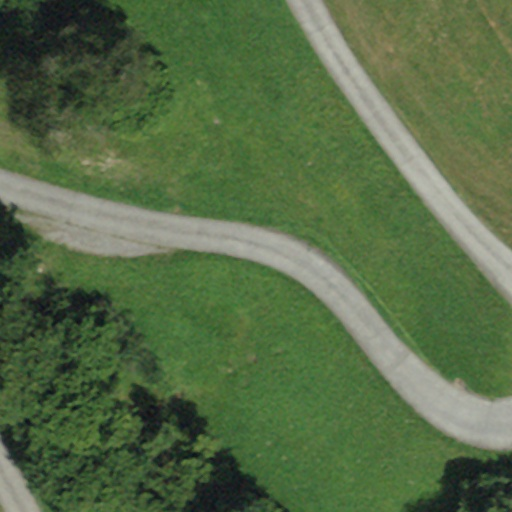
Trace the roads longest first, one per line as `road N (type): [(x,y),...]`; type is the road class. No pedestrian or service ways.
road 1 (unclassified): [(511,434),(412,377),(279,258),(85,226),(0,183)]
road 2 (unclassified): [(319,0),(398,129),(511,260)]
